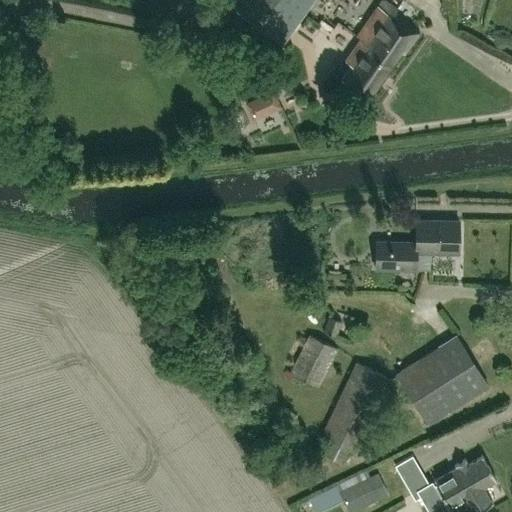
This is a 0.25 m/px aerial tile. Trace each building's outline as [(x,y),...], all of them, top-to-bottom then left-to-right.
[(283,43),(314,0),(240,0),(234,8),(283,43)] [(370,98),(401,55),(418,31),(394,15),(398,9),(386,1),(382,0),(357,36),(363,40),(350,58),(349,62),(353,64),(343,79),(370,98)] [(233,115),(240,133),(259,125),(252,107),(233,115)] [(418,269),(431,269),(431,252),(459,252),(460,220),(417,219),(416,242),(418,242),(418,269)] [(418,242),(416,242),(377,241),(376,268),(418,269),(418,242)] [(329,317),(323,332),(332,335),(338,320),(329,317)] [(336,349),(309,335),(290,373),(317,386),(336,349)] [(428,423),(488,386),(456,335),(396,372),(428,423)] [(356,362),(320,437),(328,441),(322,452),(342,462),(348,450),(355,454),(391,379),(356,362)] [(415,469),(434,461),(424,438),(405,447),(415,469)] [(435,479),(434,479),(450,507),(451,506),(451,505),(463,498),(471,511),(474,511),(493,502),(492,501),(491,501),(483,487),(495,479),(496,480),(497,480),(482,454),(481,455),(482,456),(468,464),(466,460),(467,459),(466,458),(455,465),(456,466),(457,465),(458,467),(436,480),(435,479)] [(349,511),(350,511),(380,497),(370,476),(339,491),(349,511)]
